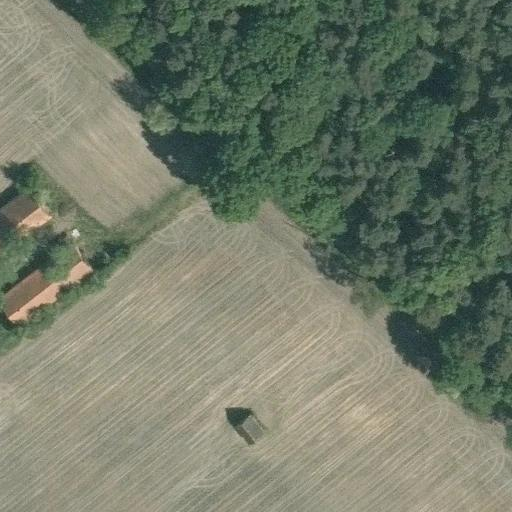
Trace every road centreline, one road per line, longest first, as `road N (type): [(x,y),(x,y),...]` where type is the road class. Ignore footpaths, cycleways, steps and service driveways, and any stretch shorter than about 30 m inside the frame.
road 1 (track): [(246,145),(511,384)]
road 2 (unclassified): [(246,145),(83,0)]
